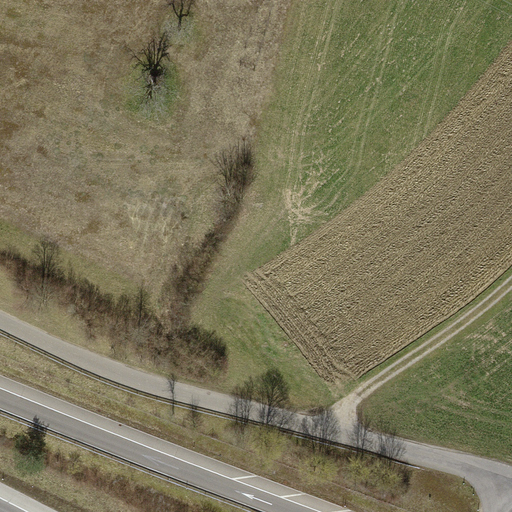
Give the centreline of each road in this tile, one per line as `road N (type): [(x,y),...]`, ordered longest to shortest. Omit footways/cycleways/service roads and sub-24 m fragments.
road 1 (unclassified): [(511,483),(155,384),(0,315)]
road 2 (motorway): [(299,511),(0,396)]
road 3 (track): [(326,430),(511,281)]
